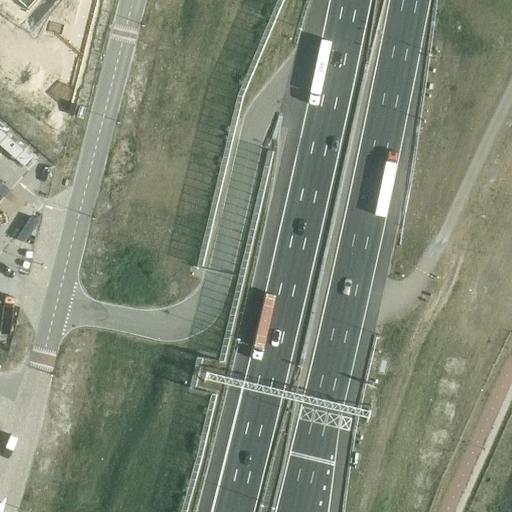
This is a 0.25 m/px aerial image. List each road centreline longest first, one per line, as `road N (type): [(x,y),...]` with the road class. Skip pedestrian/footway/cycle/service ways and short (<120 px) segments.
road 1 (motorway): [(351,0),(232,511)]
road 2 (motorway): [(297,511),(410,0)]
road 3 (tertiary): [(136,0),(30,408)]
